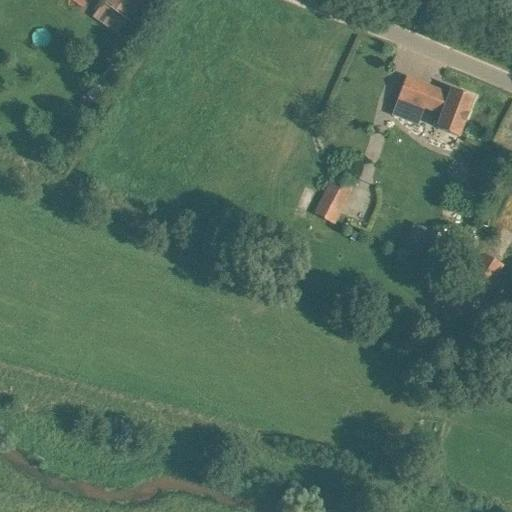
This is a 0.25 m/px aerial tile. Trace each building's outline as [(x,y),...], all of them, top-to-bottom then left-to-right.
[(57,0),(85,19),(98,0),(57,0)] [(102,0),(103,0),(129,19),(142,0),(102,0)] [(406,77),(399,95),(442,112),(436,126),(458,136),(462,126),(474,97),(451,88),(449,93),(406,77)] [(313,214),(335,224),(355,182),(334,172),(313,214)] [(420,254),(427,236),(410,230),(404,248),(420,254)] [(465,282),(486,294),(503,266),(483,253),(465,282)] [(477,295),(461,284),(445,306),(461,317),(477,295)]
